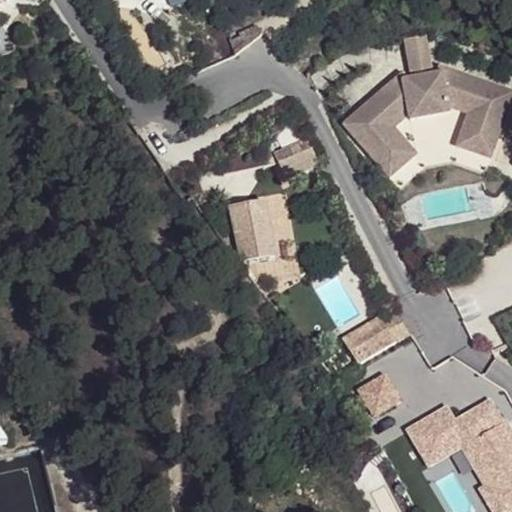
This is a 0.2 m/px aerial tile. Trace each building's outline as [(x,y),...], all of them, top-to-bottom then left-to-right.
[(0,0),(0,5),(7,9),(9,0),(0,0)] [(420,37),(402,41),(410,82),(429,78),(420,37)] [(401,77),(342,129),(389,181),(415,158),(392,132),(408,118),(409,123),(449,115),(447,109),(468,116),(457,149),(490,160),(511,94),(437,69),(438,76),(429,78),(410,82),(403,84),(401,77)] [(273,143),(284,157),(307,147),(294,123),(290,126),(280,137),(273,143)] [(285,187),(319,170),(307,147),(284,157),(274,162),(285,187)] [(229,211),(242,267),(275,262),(264,205),(229,211)] [(381,325),(396,348),(412,339),(397,315),(381,325)] [(344,346),(359,370),(396,348),(381,325),(344,346)] [(388,379),(361,395),(377,422),(403,405),(388,379)] [(492,402),(464,419),(478,442),(506,425),(492,402)] [(446,411),(412,431),(431,462),(450,451),(454,456),(467,448),(491,488),(495,485),(504,500),(494,505),(498,511),(511,511),(511,435),(506,425),(478,442),(464,419),(454,425),(446,411)] [(431,462),(412,431),(406,434),(428,471),(454,456),(450,451),(431,462)]
